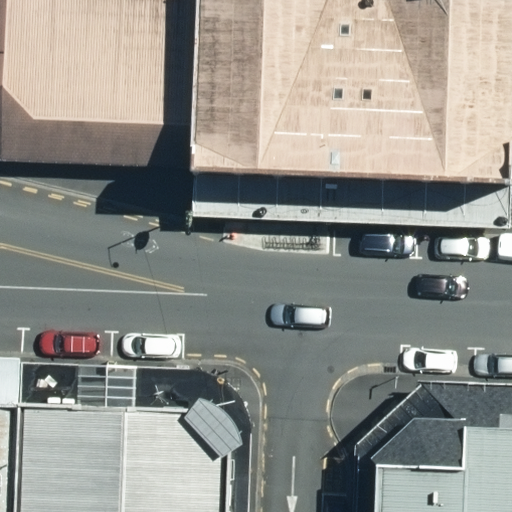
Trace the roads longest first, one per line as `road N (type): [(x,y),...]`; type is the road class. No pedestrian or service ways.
road 1 (unclassified): [(296,298),(0,269)]
road 2 (unclassified): [(511,303),(296,298)]
road 3 (unclassified): [(296,298),(289,511)]
